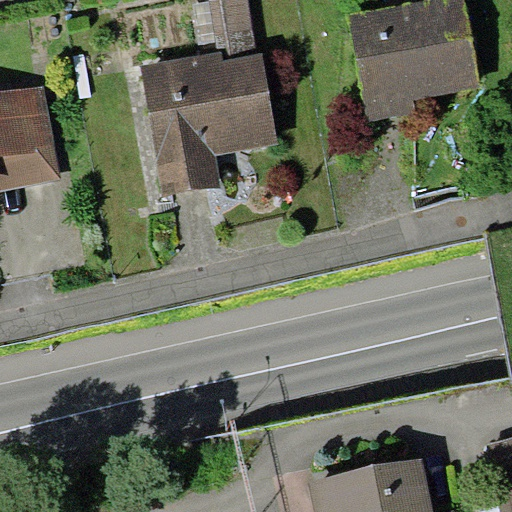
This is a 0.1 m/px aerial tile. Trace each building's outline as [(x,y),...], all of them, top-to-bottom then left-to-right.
[(278,153),(248,0),(245,0),(195,10),(205,61),(143,73),(168,204),(220,195),(215,165),(278,153)] [(480,96),(461,0),(447,0),(350,19),(369,118),(480,96)] [(0,193),(59,183),(43,91),(0,98),(0,193)] [(511,511),(511,446),(482,452),(489,495),(508,492),(511,511)] [(431,511),(422,465),(312,487),(317,511),(431,511)]
